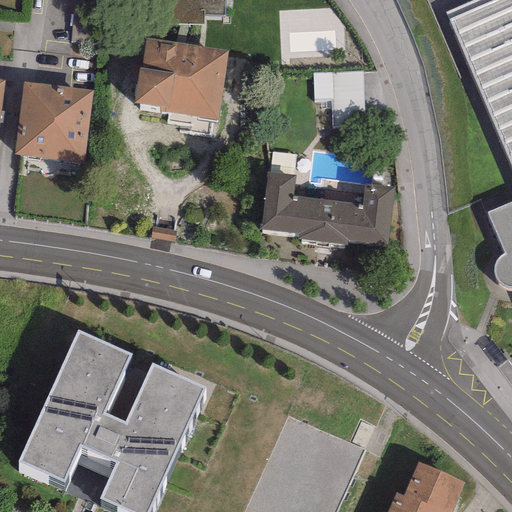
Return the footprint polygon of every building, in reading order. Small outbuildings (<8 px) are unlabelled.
[(104,0),(73,0),(71,42),(101,44),(104,0)] [(167,0),(167,24),(202,25),(202,15),(223,15),(223,0),(167,0)] [(448,21),(495,0),(471,0),(444,12),(448,21)] [(511,0),(495,0),(448,21),(511,166),(511,202),(486,213),(504,255),(499,258),(496,263),(494,268),(494,274),(496,280),(501,284),(506,286),(511,287),(511,286),(511,0)] [(227,51),(144,38),(133,103),(159,107),(158,111),(216,121),(227,51)] [(362,71),(311,73),(312,101),(331,100),(331,128),(364,127),(362,71)] [(93,90),(22,82),(13,154),(84,162),(93,90)] [(386,246),(393,187),(364,184),(362,205),(292,197),(294,176),(266,173),(259,230),(297,234),(296,240),(347,246),(348,241),(386,246)] [(130,355),(77,331),(19,461),(64,481),(79,446),(115,462),(99,498),(130,511),(145,511),(202,387),(151,364),(125,422),(104,413),(130,355)] [(286,417),(243,511),(336,511),(364,452),(286,417)] [(450,511),(463,483),(417,462),(403,496),(395,492),(386,511),(450,511)]
